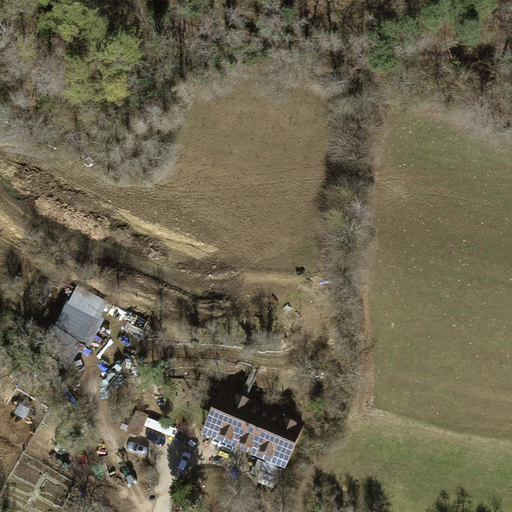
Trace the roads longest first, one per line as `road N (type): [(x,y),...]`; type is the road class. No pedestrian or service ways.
road 1 (track): [(363,48),(383,132),(363,260),(366,406),(352,445),(318,476),(307,511)]
road 2 (track): [(81,0),(191,25),(398,53),(511,48)]
